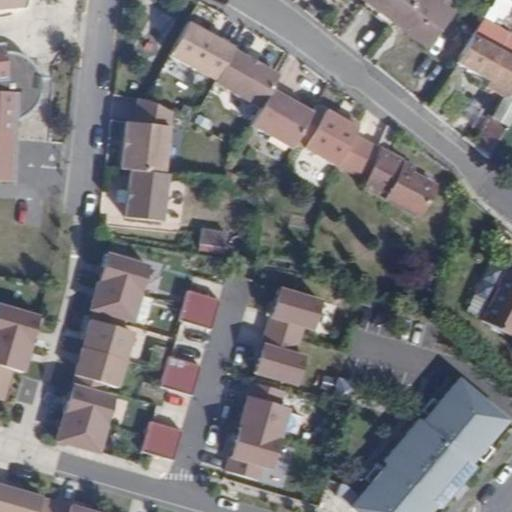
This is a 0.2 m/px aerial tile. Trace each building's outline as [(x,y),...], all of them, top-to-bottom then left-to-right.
[(0,0),(0,10),(21,9),(22,0),(0,0)] [(364,0),(367,2),(379,11),(387,0),(364,0)] [(387,0),(379,11),(392,21),(427,49),(453,15),(434,0),(387,0)] [(362,7),(375,17),(379,11),(367,2),(362,7)] [(379,11),(375,17),(387,27),(392,21),(379,11)] [(489,11),(483,20),(491,25),(496,15),(489,11)] [(490,119),(506,128),(511,118),(511,49),(508,56),(495,48),(501,37),(504,32),(491,25),(483,20),(481,23),(472,37),(454,64),(471,73),(466,82),(487,92),(491,83),(506,92),(501,100),(490,119)] [(214,81),(232,49),(186,23),(169,56),(214,81)] [(511,49),(511,43),(501,37),(495,48),(508,56),(511,49)] [(4,43),(0,43),(0,63),(8,62),(10,54),(4,52),(4,43)] [(278,75),(232,50),(214,82),(260,107),(272,86),(278,75)] [(10,54),(8,62),(0,63),(0,183),(16,184),(18,123),(27,117),(38,108),(41,100),(42,95),(34,94),(34,78),(42,77),(40,72),(37,67),(32,63),(24,58),(15,55),(10,54)] [(34,94),(42,95),(43,93),(42,79),(42,77),(34,78),(34,94)] [(487,92),(501,100),(506,92),(491,83),(487,92)] [(289,96),(272,86),(260,107),(250,126),(291,148),(294,143),(311,114),(297,106),(286,100),(289,96)] [(300,102),(289,96),(286,100),(297,106),(300,102)] [(125,122),(120,170),(162,174),(167,127),(169,111),(149,100),(144,100),(138,100),(135,124),(125,122)] [(294,143),(303,148),(323,111),(314,106),(311,114),(294,143)] [(323,111),(303,148),(336,167),(358,125),(344,117),(341,121),(323,111)] [(411,168),(378,148),(378,149),(366,179),(363,187),(411,216),(427,188),(429,186),(408,173),(411,168)] [(166,175),(129,171),(124,218),(161,222),(166,175)] [(104,254),(96,282),(139,294),(147,266),(104,254)] [(437,297),(443,268),(429,265),(424,295),(437,297)] [(511,271),(504,267),(496,285),(500,287),(483,322),(511,337),(511,271)] [(139,294),(96,282),(89,309),(92,310),(129,321),(131,321),(139,294)] [(315,300),(272,288),(260,330),(297,341),(301,327),(307,328),(315,300)] [(187,291),(182,306),(215,315),(219,300),(187,291)] [(0,306),(0,336),(30,345),(38,317),(0,306)] [(215,315),(182,306),(178,321),(210,331),(215,315)] [(92,310),(91,316),(127,326),(129,321),(92,310)] [(127,326),(91,316),(89,320),(126,331),(127,326)] [(126,331),(89,320),(81,348),(124,360),(132,333),(126,331)] [(297,341),(260,330),(248,372),(291,384),(299,356),(293,354),(297,341)] [(30,345),(0,336),(0,366),(22,373),(30,345)] [(124,360),(81,348),(73,376),(107,386),(116,388),(124,360)] [(200,366),(168,357),(163,372),(196,381),(200,366)] [(10,370),(0,366),(0,400),(1,401),(10,370)] [(196,381),(163,372),(159,387),(191,396),(196,381)] [(73,376),(72,381),(106,391),(107,386),(73,376)] [(332,401),(348,405),(354,383),(338,379),(332,401)] [(457,379),(453,385),(464,394),(468,389),(457,379)] [(106,391),(72,381),(70,386),(105,395),(106,391)] [(274,405),(278,391),(246,381),(233,426),(274,438),(283,407),(274,405)] [(338,498),(349,508),(354,511),(429,511),(434,506),(438,509),(451,494),(447,491),(457,479),(461,482),(474,467),(470,464),(506,421),(468,389),(464,394),(453,385),(421,422),(417,419),(382,462),(385,465),(358,497),(344,485),(339,484),(336,497),(338,498)] [(70,386),(62,413),(105,426),(113,398),(105,395),(70,386)] [(62,413),(54,441),(97,453),(105,426),(62,413)] [(182,430),(149,422),(145,437),(177,446),(182,430)] [(265,468),(274,438),(233,426),(220,470),(253,480),(257,465),(265,468)] [(145,437),(140,453),(172,462),(177,446),(145,437)] [(457,479),(447,491),(451,494),(457,499),(467,487),(461,482),(457,479)] [(36,511),(40,498),(0,486),(0,511),(36,511)] [(44,511),(47,500),(40,498),(36,511),(44,511)] [(51,511),(55,502),(47,500),(44,511),(51,511)] [(87,511),(55,502),(51,511),(87,511)]
